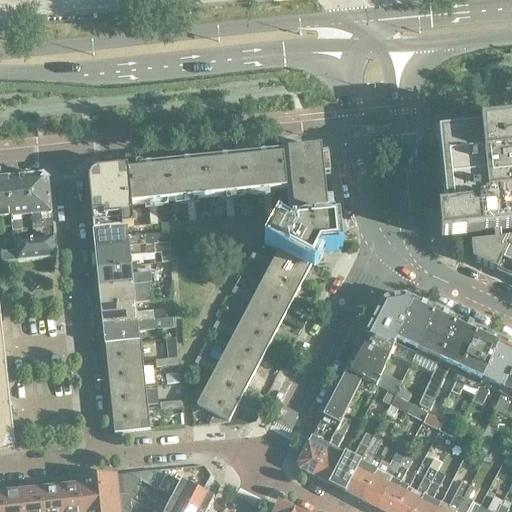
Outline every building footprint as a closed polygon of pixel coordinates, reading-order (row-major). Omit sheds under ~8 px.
[(445,213),(437,214),(440,241),(511,233),(511,210),(511,206),(507,207),(506,200),(511,199),(511,126),(493,129),(479,130),(480,134),(437,138),(445,213)] [(286,191),(287,191),(291,229),(288,233),(279,228),(275,236),(313,256),(319,246),(323,245),(324,250),(327,249),(337,248),(335,224),(334,224),(329,225),(329,222),(327,204),(324,176),(323,168),(322,162),(322,153),(321,149),(311,150),(306,151),(288,152),(139,168),(128,169),(128,174),(132,207),(149,205),(150,215),(157,215),(156,205),(168,203),(187,201),(188,211),(195,211),(194,201),(206,199),(225,198),(226,207),(233,207),(232,197),(244,195),(263,194),(264,203),(271,203),(270,193),(286,191)] [(94,232),(127,228),(134,228),(132,207),(128,174),(128,169),(116,170),(98,172),(94,173),(91,176),(89,180),(89,184),(90,192),(89,192),(93,232),(94,232)] [(42,177),(26,179),(30,218),(32,233),(33,241),(54,239),(48,182),(49,181),(43,176),(42,177)] [(26,179),(7,181),(11,220),(21,219),(22,234),(32,233),(30,218),(26,179)] [(7,181),(0,181),(0,236),(3,236),(3,235),(12,234),(11,220),(7,181)] [(272,214),(271,203),(264,203),(265,214),(272,214)] [(234,217),(233,207),(226,207),(227,218),(234,218),(234,217)] [(196,221),(195,211),(188,211),(189,222),(196,222),(196,221)] [(157,221),(157,215),(150,215),(151,226),(158,225),(157,221)] [(127,228),(94,232),(93,232),(95,251),(129,248),(169,244),(167,225),(159,226),(160,236),(129,239),(128,238),(127,228)] [(275,236),(272,242),(271,244),(280,249),(273,263),(304,280),(311,267),(312,266),(316,258),(313,256),(275,236)] [(14,243),(15,254),(0,255),(0,265),(16,264),(56,260),(54,239),(14,243)] [(511,240),(470,245),(472,262),(496,273),(497,273),(511,279),(511,240)] [(129,248),(95,251),(97,270),(131,267),(131,258),(162,254),(162,263),(171,262),(169,244),(154,246),(129,248)] [(263,258),(253,253),(250,259),(260,264),(263,258)] [(304,280),(273,263),(263,258),(260,264),(269,269),(262,282),(294,299),(304,280)] [(131,267),(97,270),(99,290),(150,284),(149,275),(132,276),(131,267)] [(262,282),(254,298),(286,315),(294,299),(262,282)] [(150,284),(99,290),(101,309),(135,305),(151,303),(150,284)] [(245,293),(235,288),(231,294),(241,299),(245,293)] [(286,315),(254,298),(245,293),(241,299),(251,304),(244,317),(276,334),(286,315)] [(382,303),(365,336),(393,349),(394,346),(396,342),(414,301),(406,297),(387,299),(382,303)] [(396,342),(394,346),(414,356),(416,352),(435,311),(414,301),(396,342)] [(135,305),(101,309),(103,327),(137,323),(153,322),(152,313),(136,314),(135,305)] [(435,311),(416,352),(414,356),(436,366),(457,321),(435,311)] [(163,312),(152,313),(153,322),(164,321),(163,312)] [(244,317),(236,333),(267,350),(276,334),(244,317)] [(137,323),(103,327),(105,346),(139,343),(138,333),(173,330),(173,321),(154,322),(153,322),(137,323)] [(479,330),(457,321),(436,366),(428,384),(437,388),(446,370),(458,375),(479,330)] [(222,334),(226,328),(217,323),(216,323),(213,329),(222,334)] [(267,350),(236,333),(226,328),(223,334),(232,339),(225,352),(257,369),(267,350)] [(500,340),(479,330),(458,375),(479,385),(481,382),(500,340)] [(384,370),(393,349),(365,336),(346,373),(362,381),(377,388),(384,370)] [(168,361),(178,359),(176,340),(166,341),(168,361)] [(511,345),(500,340),(481,382),(472,403),(481,406),(488,390),(500,395),(502,391),(511,370),(511,345)] [(139,343),(105,346),(107,369),(143,365),(141,343),(139,343)] [(225,352),(217,368),(249,385),(257,369),(225,352)] [(204,369),(207,363),(204,361),(198,358),(195,364),(204,369)] [(168,361),(167,361),(168,368),(179,367),(178,359),(168,361)] [(167,361),(156,362),(157,369),(168,368),(167,361)] [(249,385),(217,368),(208,363),(205,369),(214,374),(207,388),(238,405),(249,385)] [(107,369),(108,381),(109,391),(146,387),(143,365),(107,369)] [(511,370),(502,391),(494,411),(503,416),(511,400),(511,370)] [(346,373),(334,397),(350,405),(362,381),(346,373)] [(178,375),(165,376),(166,385),(179,384),(178,375)] [(397,384),(383,378),(379,389),(392,395),(397,384)] [(458,398),(463,388),(455,384),(451,395),(458,398)] [(8,386),(0,387),(0,407),(10,406),(8,386)] [(146,387),(109,391),(112,414),(148,410),(146,387)] [(238,405),(207,388),(197,407),(214,416),(209,425),(209,426),(228,424),(238,405)] [(408,394),(399,390),(395,397),(416,407),(422,394),(411,389),(408,394)] [(392,398),(379,391),(371,406),(384,413),(392,398)] [(334,397),(323,417),(340,426),(343,420),(350,405),(334,397)] [(410,406),(394,398),(385,416),(393,420),(398,412),(405,416),(410,406)] [(442,409),(421,399),(417,409),(437,419),(442,409)] [(182,402),(171,403),(172,411),(183,409),(182,402)] [(171,403),(160,405),(161,412),(172,411),(171,403)] [(10,406),(0,407),(0,427),(12,426),(10,406)] [(426,415),(410,407),(406,416),(421,424),(426,415)] [(112,414),(113,424),(114,436),(150,432),(148,410),(112,414)] [(454,416),(443,410),(438,419),(450,424),(454,416)] [(323,417),(312,438),(298,465),(299,465),(301,469),(300,470),(313,477),(329,447),(340,426),(323,417)] [(441,424),(426,417),(421,425),(437,433),(441,424)] [(329,447),(313,477),(329,485),(345,456),(336,451),(350,424),(343,420),(340,426),(329,447)] [(457,432),(442,424),(438,433),(453,441),(457,432)] [(0,447),(7,447),(14,439),(12,426),(0,427),(0,447)] [(486,428),(480,441),(486,445),(494,431),(486,428)] [(453,442),(458,445),(464,443),(467,437),(458,432),(453,442)] [(345,456),(329,485),(345,493),(361,464),(373,440),(366,436),(352,460),(345,456)] [(361,464),(345,493),(361,502),(377,472),(368,468),(381,444),(373,440),(361,464)] [(490,448),(475,441),(470,449),(485,457),(490,448)] [(377,472),(361,502),(377,510),(393,481),(404,459),(395,455),(384,476),(377,472)] [(511,460),(506,457),(501,466),(511,471),(511,460)] [(393,481),(377,510),(380,511),(396,511),(408,489),(400,485),(412,463),(404,459),(393,481)] [(408,489),(396,511),(417,511),(425,497),(437,473),(440,466),(432,462),(416,493),(408,489)] [(159,490),(200,511),(206,511),(219,488),(214,481),(207,495),(155,472),(129,475),(141,481),(159,490)] [(425,497),(417,511),(437,511),(441,505),(432,501),(445,477),(437,473),(425,497)] [(141,481),(129,475),(121,475),(123,493),(131,497),(141,481)] [(117,476),(97,478),(100,511),(120,511),(121,511),(119,496),(119,494),(117,476)] [(77,480),(78,485),(81,511),(100,511),(97,478),(77,480)] [(81,511),(78,485),(60,487),(62,511),(81,511)] [(441,505),(437,511),(457,511),(469,490),(460,486),(448,509),(441,505)] [(62,511),(60,487),(41,489),(43,511),(62,511)] [(43,511),(41,489),(22,491),(24,511),(43,511)] [(200,511),(159,490),(154,499),(168,506),(165,511),(200,511)] [(457,511),(467,511),(476,493),(469,490),(457,511)] [(24,511),(22,491),(3,493),(4,511),(24,511)] [(123,494),(119,494),(119,496),(121,511),(131,511),(130,497),(123,494)] [(497,511),(500,507),(502,503),(493,499),(486,511),(497,511)] [(504,502),(501,508),(507,511),(510,505),(504,502)]
